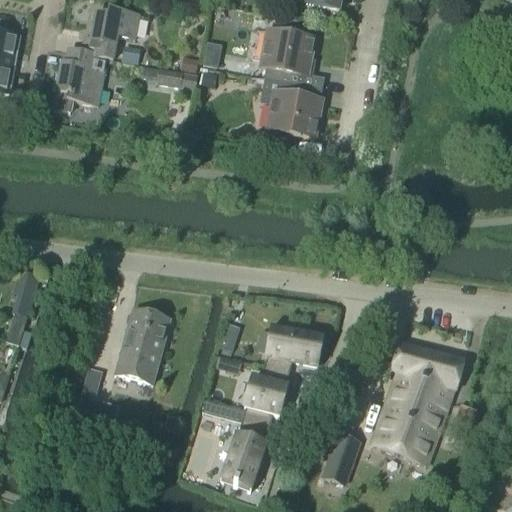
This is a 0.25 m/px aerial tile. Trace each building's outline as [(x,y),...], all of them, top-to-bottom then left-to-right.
[(289,0),(289,7),(336,16),(339,0),(289,0)] [(83,43),(80,58),(106,63),(112,64),(117,39),(133,42),(138,19),(102,13),(101,20),(94,18),(89,44),(83,43)] [(262,72),(260,83),(319,94),(321,81),(305,78),(311,43),(263,34),(256,71),(262,72)] [(0,94),(8,96),(18,40),(0,36),(0,94)] [(122,64),(140,65),(141,51),(123,50),(122,64)] [(98,110),(106,63),(80,58),(68,56),(65,69),(60,68),(58,80),(53,79),(50,96),(56,97),(52,114),(70,117),(72,105),(98,110)] [(180,76),(158,73),(156,86),(178,90),(180,76)] [(318,104),(319,94),(260,83),(256,107),(268,109),(263,132),(312,141),(317,104),(318,104)] [(37,281),(19,276),(14,293),(25,297),(28,289),(34,291),(37,281)] [(131,316),(113,380),(152,391),(170,327),(131,316)] [(14,319),(5,347),(17,351),(26,322),(14,319)] [(290,337),(271,334),(265,361),(266,361),(263,373),(288,379),(291,366),(316,371),(321,343),(302,340),(303,334),(291,331),(290,337)] [(396,378),(370,450),(425,470),(452,395),(455,396),(462,367),(399,351),(391,376),(396,378)] [(101,376),(87,372),(76,413),(90,417),(101,376)] [(288,379),(263,373),(260,384),(252,382),(243,413),(244,413),(271,420),(278,422),(286,391),(285,391),(288,379)] [(232,422),(235,413),(206,404),(203,414),(232,422)] [(474,413),(471,412),(458,409),(454,425),(469,429),(474,413)] [(271,420),(244,413),(237,441),(235,440),(219,486),(249,497),(265,451),(264,450),(271,420)] [(152,429),(151,433),(150,436),(162,440),(164,432),(152,429)] [(358,449),(337,441),(322,482),(343,490),(358,449)]
